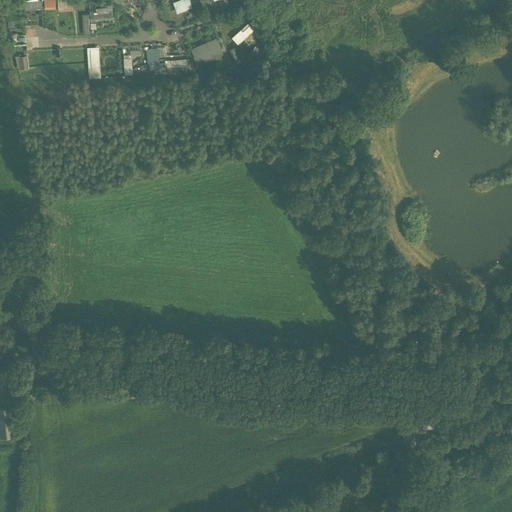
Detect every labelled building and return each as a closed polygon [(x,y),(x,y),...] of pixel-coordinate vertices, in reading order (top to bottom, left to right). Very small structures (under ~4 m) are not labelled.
[(57,8),(56,0),(44,0),(45,8),(57,8)] [(177,12),(193,8),(191,0),(176,0),(175,1),(177,12)] [(92,24),(114,22),(113,6),(91,8),(92,24)] [(250,22),(233,37),(239,44),(256,29),(250,22)] [(192,46),(197,63),(224,55),(219,38),(192,46)] [(89,77),(102,76),(100,45),(87,46),(89,77)] [(155,65),(155,74),(192,72),(191,58),(160,60),(160,47),(148,47),(149,66),(155,65)] [(18,68),(30,67),(29,54),(17,55),(18,68)] [(125,57),(126,73),(133,73),(133,57),(125,57)] [(10,407),(0,407),(0,435),(0,438),(13,437),(10,407)]
